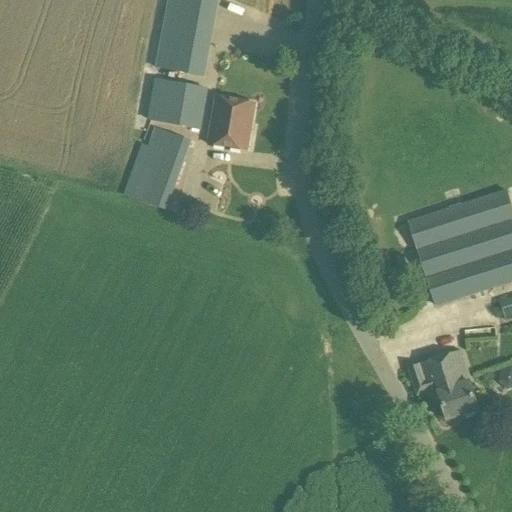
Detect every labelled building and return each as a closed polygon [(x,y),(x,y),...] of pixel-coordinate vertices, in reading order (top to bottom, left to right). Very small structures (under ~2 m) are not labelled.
[(167,0),(158,53),(207,62),(218,0),(167,0)] [(155,68),(204,78),(207,62),(158,53),(155,68)] [(202,131),(209,90),(155,80),(147,121),(202,131)] [(245,150),(253,106),(216,99),(208,143),(245,150)] [(166,212),(191,141),(154,128),(148,146),(142,144),(123,196),(166,212)] [(435,308),(511,282),(511,208),(507,191),(406,221),(435,308)] [(505,321),(511,319),(511,298),(499,302),(505,321)] [(478,411),(459,352),(408,369),(416,394),(437,388),(447,421),(478,411)]
